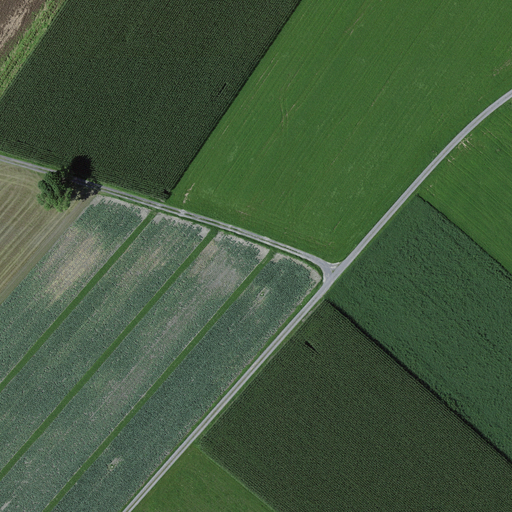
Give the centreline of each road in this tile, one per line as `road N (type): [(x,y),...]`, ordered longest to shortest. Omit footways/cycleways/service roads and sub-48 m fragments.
road 1 (track): [(511,88),(492,99),(127,511)]
road 2 (track): [(340,270),(265,237),(0,155)]
